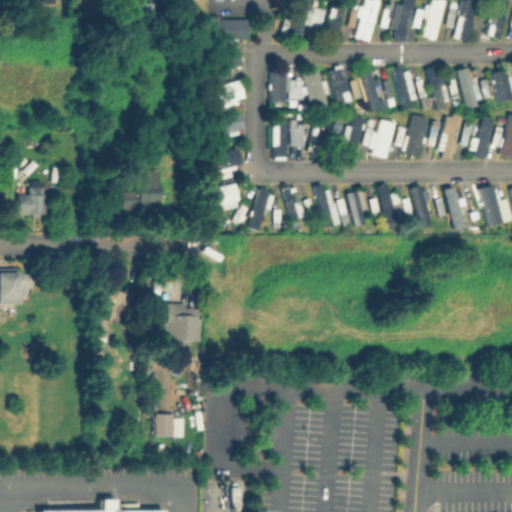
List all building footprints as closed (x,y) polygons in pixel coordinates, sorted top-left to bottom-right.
[(295,0),(304,2),(297,38),(283,35),(290,0),(295,0)] [(335,0),(342,2),(333,38),(326,37),(335,0)] [(364,40),(373,0),(359,0),(358,5),(357,4),(349,36),(364,40)] [(409,0),(400,39),(392,37),(402,0),(409,0)] [(440,0),(432,36),(423,33),(431,0),(440,0)] [(473,0),(463,40),(451,37),(461,0),(473,0)] [(508,0),(496,39),(484,35),(494,0),(508,0)] [(389,8),(384,26),(378,24),(385,2),(387,3),(386,7),(389,8)] [(324,9),(320,26),(307,23),(311,6),(324,9)] [(421,9),(417,25),(411,24),(415,7),(421,9)] [(488,9),(484,26),(476,24),(481,7),(488,9)] [(242,17),(203,17),(203,37),(213,37),(213,48),(226,48),(226,39),(242,39),(242,17)] [(223,71),(212,73),(209,57),(237,52),(240,68),(223,71)] [(441,100),(431,102),(424,65),(434,63),(441,100)] [(326,102),(308,106),(299,70),(317,65),(326,102)] [(283,66),(282,103),(267,102),(267,66),(283,66)] [(450,69),(459,107),(472,103),(462,66),(450,69)] [(349,100),(336,103),(328,71),(341,68),(349,100)] [(400,68),(401,73),(407,72),(414,98),(408,100),(409,106),(401,108),(392,70),(400,68)] [(509,99),(497,103),(488,71),(500,68),(509,99)] [(372,71),(382,105),(383,104),(384,108),(371,111),(360,74),(372,71)] [(360,95),(353,97),(348,79),(355,77),(360,95)] [(425,102),(420,103),(413,79),(420,77),(424,95),(425,102)] [(489,94),(483,96),(478,79),(485,77),(489,94)] [(392,95),(386,97),(381,80),(387,78),(392,95)] [(457,95),(450,97),(446,80),(452,78),(457,95)] [(294,96),(294,104),(288,104),(288,79),(300,79),(300,96),(294,96)] [(243,99),(208,108),(204,89),(239,80),(243,99)] [(230,109),(203,117),(201,110),(228,103),(230,109)] [(424,114),(413,153),(400,150),(410,110),(424,114)] [(243,129),(215,136),(212,121),(239,114),(243,129)] [(511,116),(511,156),(497,153),(507,115),(511,116)] [(390,120),(380,156),(367,152),(377,116),(390,120)] [(362,118),(355,154),(340,151),(346,122),(352,123),(353,117),(362,118)] [(456,119),(446,157),(438,155),(447,117),(456,119)] [(492,119),(481,159),(471,157),(481,117),(492,119)] [(340,121),(335,144),(328,142),(334,119),(340,121)] [(327,123),(317,156),(307,153),(316,120),(327,123)] [(285,122),(285,158),(272,158),(272,122),(285,122)] [(302,125),(302,144),(289,144),(288,125),(302,125)] [(371,126),(367,143),(360,142),(364,125),(371,126)] [(403,126),(398,143),(392,142),(397,125),(403,126)] [(436,126),(431,143),(425,141),(429,125),(436,126)] [(468,127),(464,144),(458,143),(462,125),(468,127)] [(501,126),(497,143),(490,142),(494,125),(501,126)] [(37,143),(27,143),(27,132),(37,131),(37,143)] [(230,142),(205,148),(203,142),(228,135),(230,142)] [(239,161),(211,169),(206,152),(234,144),(239,161)] [(230,175),(206,181),(204,174),(228,168),(230,175)] [(138,208),(121,208),(121,189),(134,189),(133,176),(143,176),(143,169),(156,169),(157,205),(138,205),(138,208)] [(438,186),(448,229),(460,226),(449,183),(438,186)] [(237,206),(224,208),(210,203),(207,189),(232,184),(237,206)] [(396,223),(388,226),(376,187),(384,184),(385,188),(396,194),(399,204),(391,207),(396,223)] [(500,221),(487,225),(475,188),(489,184),(500,221)] [(43,211),(18,213),(17,193),(28,192),(28,186),(42,185),(43,211)] [(322,185),(326,198),(330,197),(337,222),(324,226),(313,188),(322,185)] [(429,224),(419,226),(410,189),(419,187),(429,224)] [(296,227),(290,228),(282,191),(296,188),(302,214),(294,216),(296,227)] [(273,196),(268,209),(264,207),(256,228),(245,224),(259,190),(273,196)] [(464,209),(451,213),(445,194),(458,190),(464,209)] [(364,223),(353,225),(346,195),(361,192),(365,213),(362,214),(364,223)] [(509,213),(502,215),(497,198),(503,195),(509,213)] [(381,222),(374,223),(367,198),(374,196),(381,222)] [(411,213),(405,215),(400,198),(406,196),(411,213)] [(444,213),(437,215),(432,198),(439,196),(444,213)] [(476,213),(470,215),(464,198),(471,196),(476,213)] [(313,213),(307,215),(301,199),(307,197),(313,213)] [(346,214),(340,216),(334,199),(340,197),(346,214)] [(245,206),(236,222),(231,218),(240,203),(245,206)] [(278,225),(271,226),(272,208),(279,208),(278,225)] [(9,268),(9,271),(30,270),(30,286),(26,286),(26,289),(18,289),(18,287),(15,287),(15,298),(0,298),(0,272),(2,272),(2,269),(9,268)] [(121,289),(121,291),(129,291),(129,310),(118,309),(117,319),(108,319),(109,291),(115,291),(115,289),(121,289)] [(154,302),(180,302),(180,307),(196,307),(196,339),(160,338),(160,322),(153,322),(154,302)] [(106,318),(106,337),(93,337),(93,318),(106,318)] [(150,434),(169,435),(170,413),(151,412),(150,434)] [(37,511),(100,511),(100,499),(113,499),(113,510),(141,510),(141,511),(37,511)]
